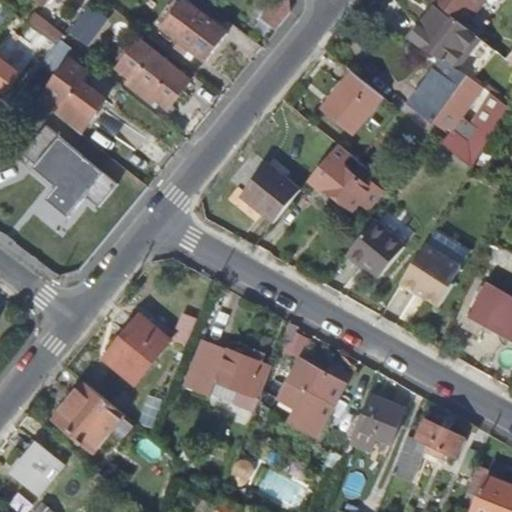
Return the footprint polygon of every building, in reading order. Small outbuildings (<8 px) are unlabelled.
[(186,0),(183,0),(163,25),(182,40),(178,44),(187,51),(190,47),(207,60),(229,32),(186,0)] [(276,0),(263,17),(278,30),(287,19),(293,11),(291,0),(276,0)] [(488,0),(435,0),(445,8),(467,26),(488,0)] [(90,4),(73,33),(93,45),(110,16),(90,4)] [(463,71),(486,41),(467,26),(445,8),(416,43),(447,62),(463,71)] [(35,15),(29,23),(56,43),(65,32),(50,21),(48,24),(35,15)] [(20,60),(36,72),(56,44),(43,34),(31,25),(20,40),(30,48),(20,60)] [(140,41),(118,68),(128,77),(124,82),(152,102),(155,98),(170,108),(191,81),(140,41)] [(0,86),(8,92),(20,76),(0,60),(0,86)] [(81,135),(100,110),(95,106),(100,100),(80,85),(87,76),(70,62),(38,103),(56,117),(81,135)] [(462,124),(489,90),(472,77),(463,71),(447,62),(414,106),(448,132),(457,121),(462,124)] [(355,134),(384,96),(355,73),(325,111),(355,134)] [(457,133),(447,147),(475,170),(511,108),(502,100),(475,146),(457,133)] [(100,211),(120,186),(52,133),(30,163),(44,174),(42,176),(60,190),(48,206),(71,223),(87,201),(100,211)] [(372,180),(378,174),(352,154),(341,146),(312,181),(324,191),(327,187),(357,211),(365,203),(374,210),(387,192),(372,180)] [(384,153),(374,167),(401,186),(410,172),(384,153)] [(269,161),(237,199),(257,215),(262,210),(275,219),(302,188),(269,161)] [(410,244),(380,218),(354,249),(385,274),(410,244)] [(408,274),(403,282),(419,292),(420,290),(426,294),(425,296),(441,306),(455,284),(453,282),(463,267),(428,244),(408,274)] [(511,292),(487,282),(475,311),(499,322),(511,326),(511,292)] [(496,330),(499,322),(475,311),(471,320),(496,330)] [(140,384),(173,342),(142,318),(112,353),(108,359),(140,384)] [(249,395),(246,404),(258,409),(273,369),(262,365),(266,355),(246,348),(242,357),(203,341),(186,387),(212,398),(214,391),(217,382),(249,395)] [(304,361),(282,401),(299,411),(292,424),(318,438),(348,386),(304,361)] [(214,391),(246,404),(249,395),(217,382),(214,391)] [(94,453),(126,415),(87,384),(57,421),(94,453)] [(373,396),(369,405),(379,408),(382,400),(373,396)] [(407,410),(382,400),(379,408),(369,405),(357,436),(375,443),(379,436),(395,442),(407,410)] [(423,441),(411,436),(395,475),(414,484),(427,453),(443,460),(447,452),(458,457),(467,440),(433,423),(423,441)] [(14,465),(20,470),(40,445),(35,441),(14,465)] [(67,466),(40,445),(20,470),(16,475),(43,496),(67,466)] [(511,479),(493,471),(490,478),(511,488),(511,479)] [(511,511),(511,488),(490,478),(475,511),(511,511)] [(123,501),(126,495),(114,485),(109,493),(123,501)]
